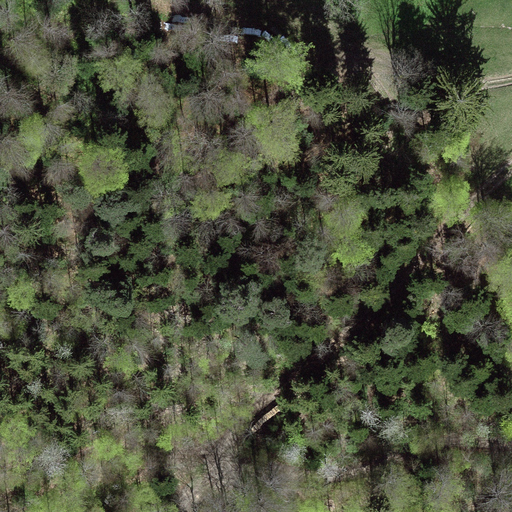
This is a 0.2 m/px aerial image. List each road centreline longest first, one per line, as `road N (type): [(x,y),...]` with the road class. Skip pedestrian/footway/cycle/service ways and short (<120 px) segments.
road 1 (track): [(0,461),(34,465),(114,452),(220,458),(320,476),(427,445),(511,444)]
road 2 (track): [(511,166),(266,409),(181,511)]
